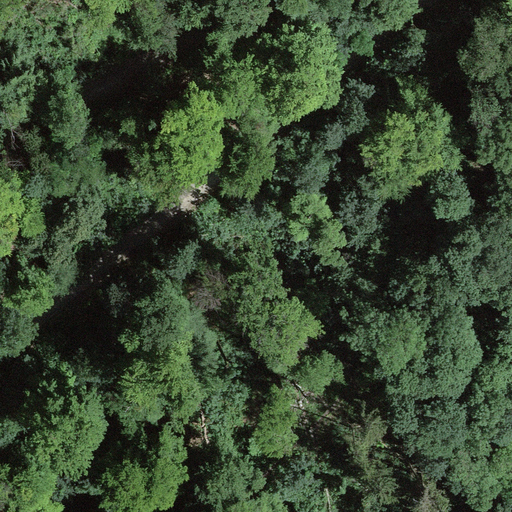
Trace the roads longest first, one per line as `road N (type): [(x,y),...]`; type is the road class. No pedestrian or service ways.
road 1 (track): [(414,0),(0,350)]
road 2 (track): [(0,118),(35,84),(171,0)]
